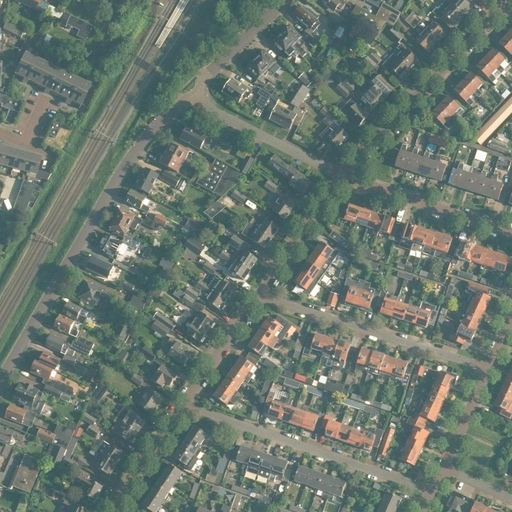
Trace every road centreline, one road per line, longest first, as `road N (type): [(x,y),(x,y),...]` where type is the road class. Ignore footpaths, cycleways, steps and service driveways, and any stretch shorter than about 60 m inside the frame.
road 1 (residential): [(0,381),(121,170),(190,93)]
road 2 (residential): [(432,492),(184,401)]
road 3 (residential): [(486,372),(258,292)]
road 4 (residential): [(340,175),(499,0)]
road 5 (residential): [(511,235),(340,175)]
road 6 (residential): [(340,175),(190,93)]
road 7 (residential): [(258,292),(340,175)]
road 8 (residential): [(110,511),(184,401)]
road 9 (residential): [(190,93),(284,0)]
road 10 (residential): [(184,401),(258,292)]
